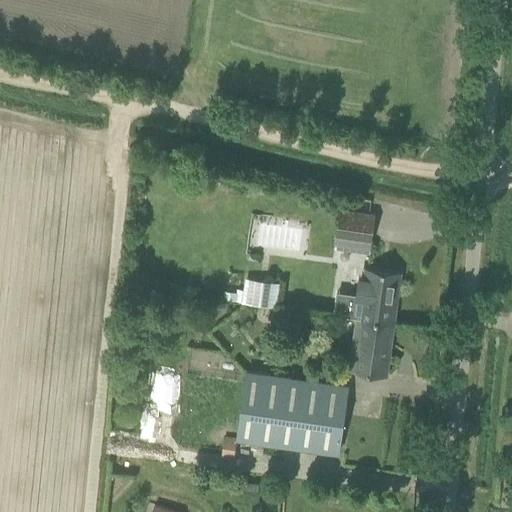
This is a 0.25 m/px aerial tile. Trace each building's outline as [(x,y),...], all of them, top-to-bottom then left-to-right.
[(340,208),(335,236),(371,241),(375,213),(340,208)] [(337,291),(334,311),(357,314),(393,319),(399,273),(379,270),(366,268),(363,293),(360,292),(360,294),(337,291)] [(245,277),(242,301),(277,305),(280,282),(245,277)] [(225,298),(236,300),(237,293),(226,292),(225,298)] [(393,319),(357,314),(350,369),(385,374),(393,319)] [(338,452),(347,385),(249,371),(240,439),(338,452)] [(225,436),(223,452),(235,454),(237,437),(225,436)] [(180,511),(152,501),(147,511),(180,511)]
